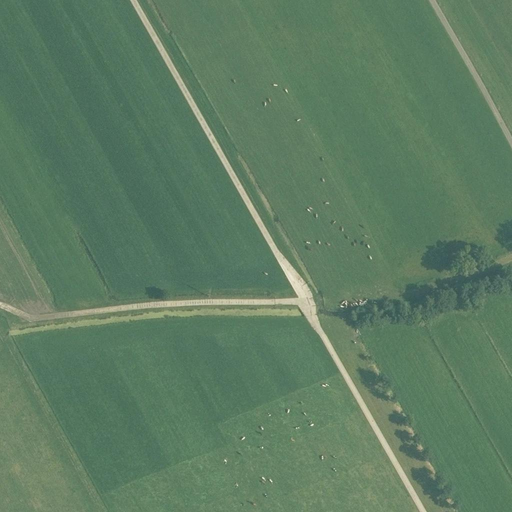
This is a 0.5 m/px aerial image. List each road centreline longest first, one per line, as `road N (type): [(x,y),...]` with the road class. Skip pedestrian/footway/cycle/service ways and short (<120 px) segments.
road 1 (track): [(422,511),(302,288),(131,0)]
road 2 (track): [(511,259),(390,302),(158,304),(29,319)]
road 3 (track): [(0,324),(99,511)]
road 4 (track): [(511,145),(430,0)]
